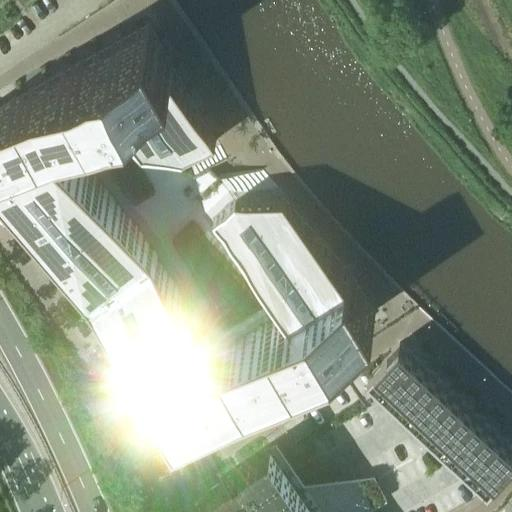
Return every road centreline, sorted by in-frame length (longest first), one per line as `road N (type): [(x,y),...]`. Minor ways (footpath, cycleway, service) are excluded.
road 1 (unclassified): [(193,511),(0,228)]
road 2 (trunk): [(93,511),(0,320)]
